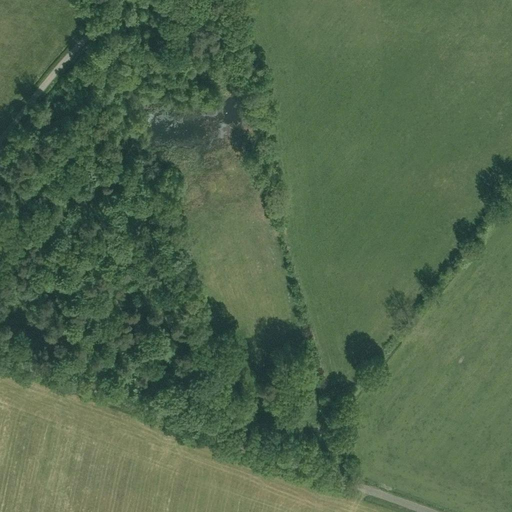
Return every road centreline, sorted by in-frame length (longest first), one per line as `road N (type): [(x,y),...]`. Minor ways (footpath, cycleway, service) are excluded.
road 1 (unclassified): [(0,356),(423,511)]
road 2 (unclassified): [(0,145),(118,0)]
